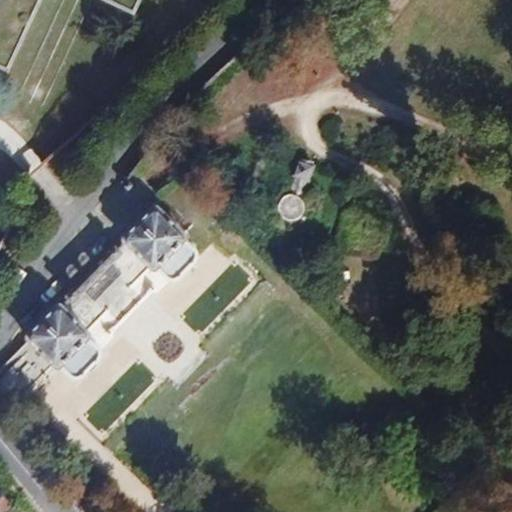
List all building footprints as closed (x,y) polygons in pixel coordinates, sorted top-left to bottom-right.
[(0,0),(0,67),(7,71),(40,0),(105,0),(134,13),(139,0),(0,0)] [(68,56),(78,34),(49,21),(39,43),(68,56)] [(289,195),(287,195),(283,197),(280,201),(278,205),(278,210),(280,215),(281,217),(285,219),(291,221),(297,220),(301,216),(303,213),(304,210),(304,204),(303,201),(300,198),(293,195),(289,195)] [(196,248),(186,238),(187,234),(155,206),(152,208),(123,236),(122,240),(126,243),(153,269),(157,269),(163,276),(165,278),(171,280),(177,280),(180,278),(195,263),(197,260),(198,257),(198,253),(196,248)] [(341,223),(334,253),(375,259),(385,239),(387,234),(386,229),(385,226),(381,223),(356,209),(353,208),(349,209),(344,214),(343,216),(341,223)] [(99,348),(88,338),(89,337),(90,333),(61,304),(56,305),(27,334),(27,338),(30,341),(56,368),(59,368),(61,366),(69,376),(72,378),(74,378),(80,377),(99,357),(100,355),(100,351),(99,348)] [(444,494),(466,472),(427,432),(405,453),(444,494)]
